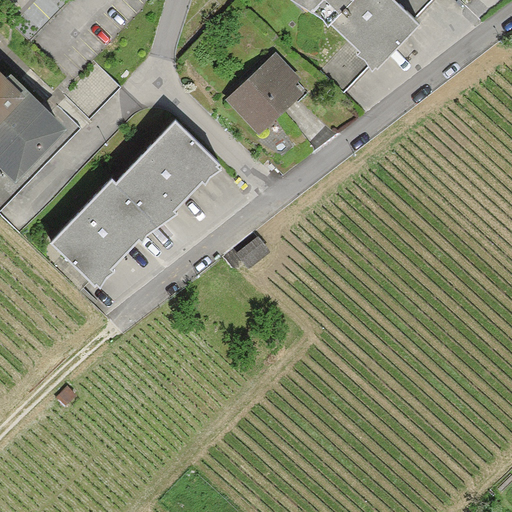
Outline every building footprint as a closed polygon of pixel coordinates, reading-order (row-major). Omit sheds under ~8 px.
[(305,0),(312,6),(310,8),(312,10),(318,4),(333,19),(330,22),(360,50),(363,47),(376,59),(373,62),(377,66),(419,22),(396,0),(305,0)] [(274,57),(230,99),(259,130),(299,93),(290,84),(295,79),(274,57)] [(121,87),(97,63),(66,97),(89,119),(121,87)] [(0,154),(2,157),(5,154),(18,167),(15,170),(18,172),(60,127),(58,126),(39,107),(41,105),(29,96),(28,97),(7,77),(2,81),(0,78),(0,154)] [(112,177),(50,241),(95,283),(96,281),(93,278),(106,264),(109,268),(139,237),(136,233),(151,218),(157,224),(158,222),(156,220),(170,206),(173,209),(204,177),(201,174),(214,160),(217,163),(219,161),(175,119),(116,180),(112,177)]
